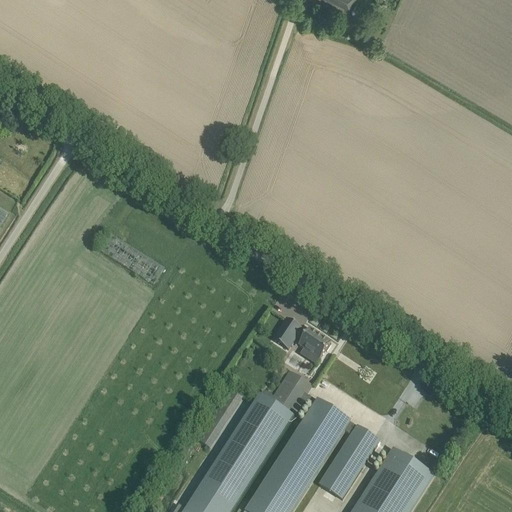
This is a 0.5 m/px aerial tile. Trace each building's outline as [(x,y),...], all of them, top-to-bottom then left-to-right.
[(355,0),(310,0),(347,18),(355,0)] [(154,286),(165,270),(108,234),(98,251),(154,286)] [(302,330),(287,320),(273,341),(288,351),(297,338),(302,342),(299,346),(311,354),(312,354),(311,354),(312,352),(320,358),(320,359),(319,359),(320,360),(326,351),(327,352),(331,346),(330,345),(331,343),(310,329),(306,335),(301,332),(302,330)] [(232,511),(236,507),(304,402),(313,408),(251,504),(248,509),(245,511),(293,511),(345,432),(351,436),(319,487),(342,502),(380,443),(373,438),(374,438),(351,423),(350,424),(340,417),(341,417),(318,402),(318,403),(310,398),(311,396),(308,395),(307,395),(303,392),(308,384),(290,372),(285,381),(280,389),(274,398),(264,392),(188,509),(185,507),(184,509),(183,510),(185,511),(232,511)] [(231,389),(197,441),(205,446),(203,448),(207,451),(209,449),(210,450),(227,424),(226,423),(243,397),(231,389)] [(354,511),(412,511),(434,477),(394,451),(354,511)]
